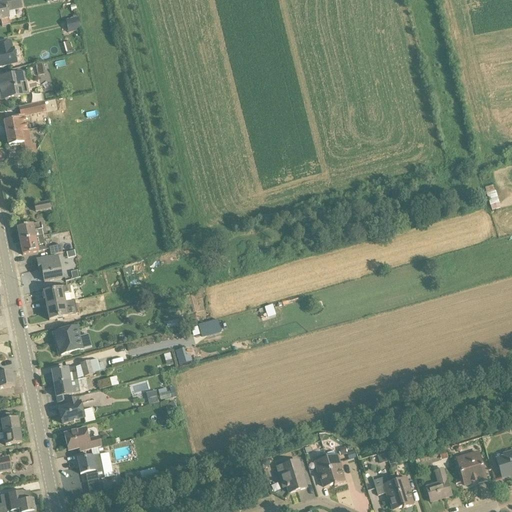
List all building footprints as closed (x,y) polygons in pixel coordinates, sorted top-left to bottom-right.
[(0,21),(1,22),(2,28),(10,26),(9,20),(7,13),(21,9),(18,0),(4,0),(5,4),(0,4),(0,21)] [(78,18),(65,21),(68,34),(81,31),(78,18)] [(0,68),(16,65),(13,50),(12,50),(10,43),(0,45),(0,68)] [(4,101),(28,96),(23,74),(0,79),(0,92),(3,92),(4,101)] [(4,123),(6,136),(21,133),(27,132),(24,118),(45,114),(43,104),(19,108),(21,118),(11,120),(11,121),(4,123)] [(21,133),(6,136),(9,147),(20,145),(23,157),(35,154),(34,145),(30,146),(28,131),(27,132),(21,133)] [(49,156),(41,157),(44,170),(51,169),(49,156)] [(483,189),(492,211),(500,208),(492,186),(483,189)] [(49,202),(34,205),(36,213),(50,210),(49,202)] [(43,238),(41,231),(42,230),(41,224),(17,229),(19,243),(36,239),(43,238)] [(38,247),(36,239),(19,243),(22,256),(47,251),(46,245),(38,247)] [(51,257),(62,254),(61,247),(49,249),(51,257)] [(44,283),(62,280),(57,257),(37,262),(40,276),(42,275),(44,283)] [(46,308),(74,303),(71,288),(43,294),(46,308)] [(77,316),(74,303),(46,308),(49,322),(77,316)] [(142,305),(137,309),(142,315),(148,310),(144,304),(142,305)] [(61,356),(62,356),(82,351),(76,328),(55,334),(54,335),(54,336),(59,355),(60,356),(61,356)] [(192,362),(190,356),(178,360),(180,366),(192,362)] [(93,376),(92,375),(100,372),(97,360),(89,363),(89,362),(81,364),(84,378),(93,376)] [(77,381),(76,375),(75,368),(52,373),(54,385),(70,382),(77,381)] [(0,389),(14,387),(12,373),(0,375),(0,389)] [(112,388),(110,380),(97,383),(100,391),(112,388)] [(57,404),(68,401),(67,397),(80,395),(79,388),(72,389),(70,382),(54,385),(56,399),(57,404)] [(156,391),(158,400),(173,398),(171,388),(156,391)] [(148,394),(151,405),(158,404),(155,392),(148,394)] [(78,405),(76,400),(66,403),(67,408),(58,410),(62,425),(84,419),(79,404),(78,405)] [(174,402),(165,407),(169,415),(178,411),(174,402)] [(19,431),(17,419),(11,420),(10,415),(0,416),(0,417),(1,422),(0,422),(0,435),(3,435),(19,431)] [(64,435),(68,451),(85,446),(86,452),(101,448),(98,439),(88,441),(85,430),(64,435)] [(21,444),(19,431),(3,435),(4,442),(5,447),(21,444)] [(441,460),(447,458),(445,451),(438,453),(441,460)] [(337,457),(335,452),(325,455),(333,486),(334,487),(344,484),(338,464),(339,464),(337,457)] [(508,457),(496,460),(502,479),(511,476),(511,453),(508,454),(508,457)] [(477,454),(456,460),(464,487),(485,481),(477,454)] [(315,460),(316,464),(318,470),(323,489),(333,486),(325,455),(316,458),(315,460)] [(386,455),(378,458),(380,465),(388,463),(386,455)] [(0,474),(10,472),(8,460),(1,461),(0,456),(0,474)] [(87,479),(88,483),(90,496),(103,493),(101,480),(104,480),(99,457),(77,461),(80,476),(86,474),(87,479)] [(306,489),(298,463),(277,469),(283,489),(286,488),(287,489),(289,495),(306,489)] [(155,469),(147,471),(149,478),(157,476),(155,469)] [(438,485),(426,488),(430,504),(451,497),(447,482),(446,482),(443,471),(435,473),(438,485)] [(127,485),(142,481),(140,473),(125,477),(127,485)] [(405,480),(395,484),(402,508),(403,510),(413,507),(407,487),(405,480)] [(395,484),(384,487),(384,486),(375,489),(377,497),(387,494),(392,511),(402,508),(395,484)] [(6,506),(6,511),(34,511),(35,511),(36,511),(35,508),(34,507),(33,501),(31,501),(29,492),(4,497),(6,506)]
